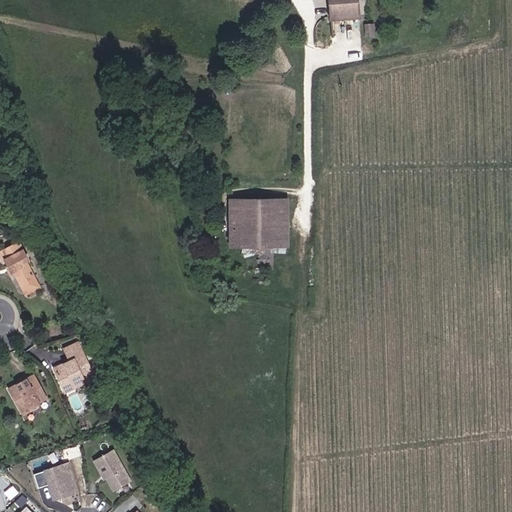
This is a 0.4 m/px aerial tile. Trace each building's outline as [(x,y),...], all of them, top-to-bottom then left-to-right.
[(357,0),(329,0),(332,20),(360,17),(357,0)] [(231,254),(288,254),(289,199),(232,199),(231,221),(231,254)] [(219,254),(231,254),(231,221),(220,221),(219,254)] [(13,270),(19,267),(25,280),(37,274),(28,256),(31,254),(22,237),(1,248),(4,255),(5,254),(13,270)] [(37,274),(25,280),(29,287),(42,282),(37,274)] [(72,358),(57,365),(65,385),(84,377),(86,381),(97,377),(81,341),(67,346),(72,358)] [(20,413),(48,401),(37,375),(8,386),(20,413)] [(65,385),(66,389),(86,381),(84,377),(65,385)] [(132,479),(115,448),(95,459),(104,474),(106,473),(108,477),(115,489),(132,479)] [(79,489),(70,461),(36,471),(40,485),(51,482),(55,496),(79,489)]
